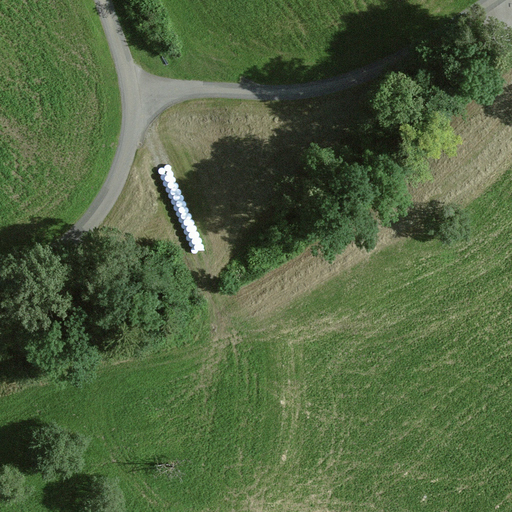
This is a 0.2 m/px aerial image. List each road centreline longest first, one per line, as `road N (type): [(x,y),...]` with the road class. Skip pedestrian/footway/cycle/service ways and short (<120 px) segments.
road 1 (residential): [(138,91),(299,88),(426,40),(487,0)]
road 2 (residential): [(0,281),(53,255),(96,210),(126,151),(138,91)]
